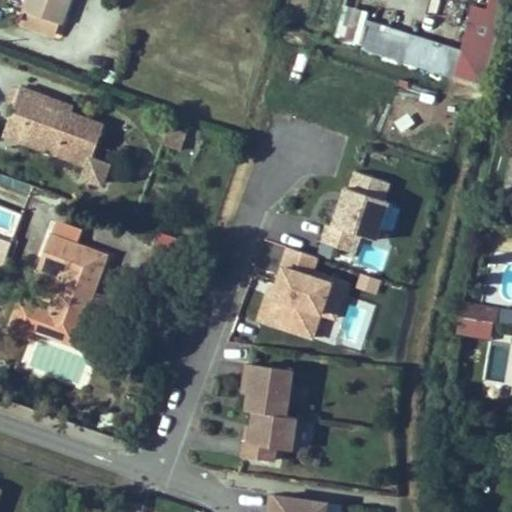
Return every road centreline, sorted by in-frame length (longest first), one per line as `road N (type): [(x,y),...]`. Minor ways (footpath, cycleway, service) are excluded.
road 1 (residential): [(154,475),(266,182),(301,155),(330,153)]
road 2 (residential): [(154,475),(0,421)]
road 3 (residential): [(98,0),(70,53),(0,36)]
